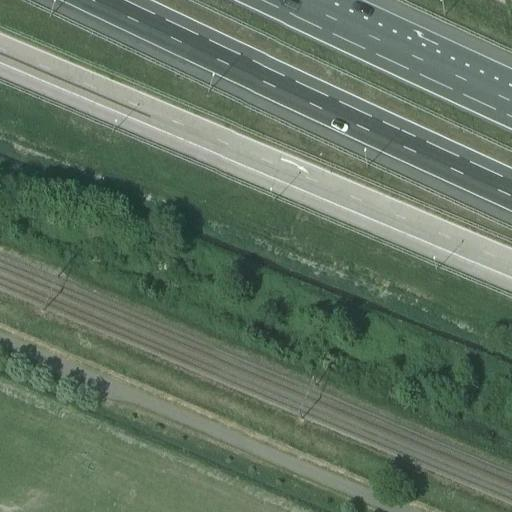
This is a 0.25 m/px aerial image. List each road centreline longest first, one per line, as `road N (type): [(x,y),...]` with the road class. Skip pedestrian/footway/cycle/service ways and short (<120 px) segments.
road 1 (motorway): [(0,49),(511,264)]
road 2 (motorway): [(107,0),(511,189)]
road 3 (motorway): [(511,102),(292,0)]
